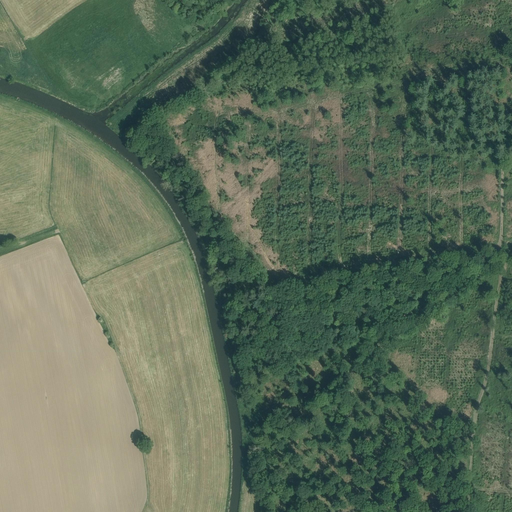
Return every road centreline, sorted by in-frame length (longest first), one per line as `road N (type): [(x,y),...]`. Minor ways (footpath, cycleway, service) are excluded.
road 1 (track): [(258,273),(179,175),(162,129),(181,122),(275,32)]
road 2 (track): [(144,511),(149,490),(139,418),(121,360)]
